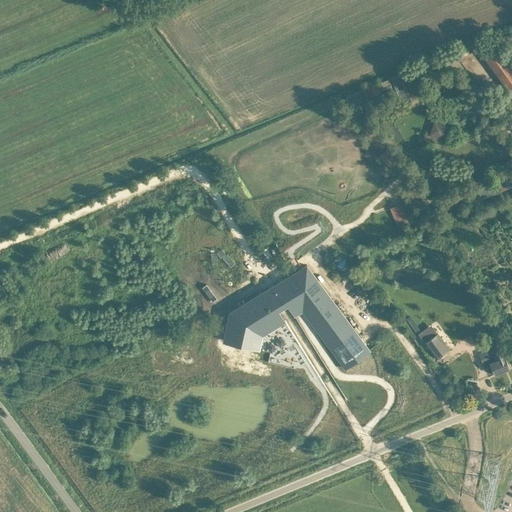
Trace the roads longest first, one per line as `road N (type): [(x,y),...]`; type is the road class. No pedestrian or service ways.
road 1 (track): [(457,420),(398,333),(368,322),(312,257),(405,171)]
road 2 (unclassified): [(226,511),(511,397)]
road 3 (track): [(371,121),(434,203),(511,172)]
road 4 (unclassified): [(75,511),(0,411)]
